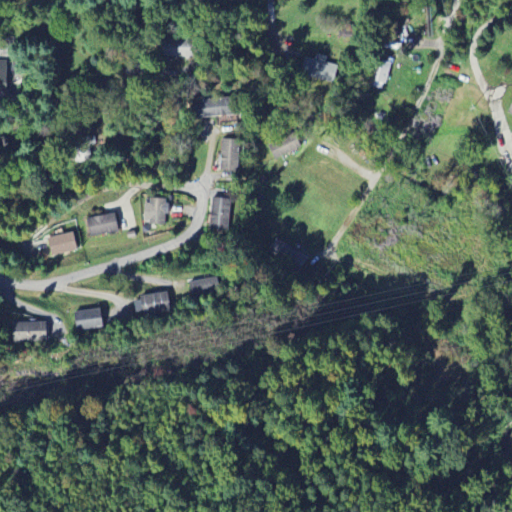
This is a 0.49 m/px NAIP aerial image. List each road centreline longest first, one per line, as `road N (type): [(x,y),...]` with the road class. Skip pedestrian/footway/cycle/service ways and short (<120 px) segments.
road 1 (residential): [(328,248),(415,106),(455,0)]
road 2 (residential): [(0,278),(59,283),(188,236),(205,186)]
